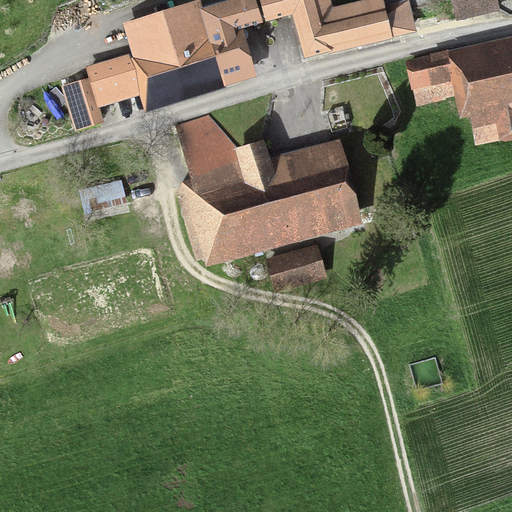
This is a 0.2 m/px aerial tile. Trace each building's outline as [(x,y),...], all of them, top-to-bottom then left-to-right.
[(240,0),(202,11),(200,5),(128,27),(137,56),(88,71),(98,103),(146,89),(151,106),(163,102),(162,97),(245,72),(232,28),(261,20),(254,0),(240,0)] [(259,0),(266,19),(294,11),(306,55),(410,30),(404,3),(320,22),(314,0),(259,0)] [(452,0),(457,18),(498,8),(496,0),(452,0)] [(410,63),(419,102),(456,94),(459,112),(473,109),(480,138),(511,131),(511,49),(450,63),(448,54),(410,63)] [(65,88),(77,129),(98,123),(86,81),(65,88)] [(206,114),(178,124),(190,167),(239,154),(245,178),(180,195),(196,255),(349,213),(334,155),(270,171),(263,146),(240,152),(239,147),(206,114)] [(269,261),(276,287),(321,275),(315,250),(269,261)]
